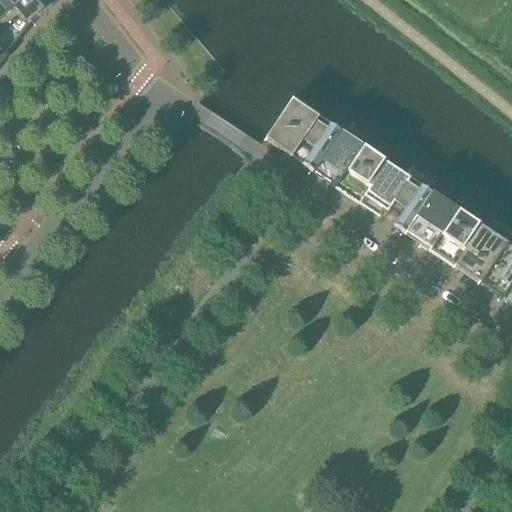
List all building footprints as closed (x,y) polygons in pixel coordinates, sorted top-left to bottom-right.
[(0,0),(0,2),(7,12),(22,0),(0,0)] [(7,12),(0,16),(0,36),(3,32),(15,42),(28,26),(55,5),(51,0),(22,0),(7,12)] [(0,60),(15,42),(3,32),(0,36),(0,60)] [(300,143),(316,119),(289,102),(263,142),(289,159),(300,143)] [(335,133),(316,119),(300,143),(311,150),(300,167),(311,174),(338,134),(335,133)] [(338,134),(311,174),(334,189),(360,149),(338,134)] [(358,206),(385,166),(360,149),(334,189),(355,204),(358,206)] [(405,180),(385,166),(358,206),(363,209),(371,198),(382,205),(375,217),(381,221),(392,204),(391,204),(407,181),(405,180)] [(403,236),(418,214),(430,196),(407,181),(391,204),(392,204),(403,212),(392,228),(402,235),(403,236)] [(452,211),(430,196),(418,214),(403,236),(428,253),(450,220),(455,213),(452,211)] [(455,213),(450,220),(428,253),(453,269),(479,229),(475,227),(455,213)] [(453,269),(472,282),(499,242),(479,229),(453,269)] [(490,294),(495,298),(511,272),(511,251),(499,242),(472,282),(490,294)] [(511,308),(511,272),(495,298),(500,301),(511,285),(511,307),(511,309),(511,308)]
